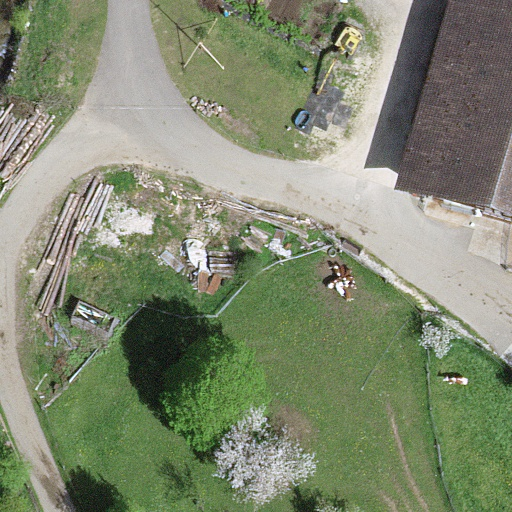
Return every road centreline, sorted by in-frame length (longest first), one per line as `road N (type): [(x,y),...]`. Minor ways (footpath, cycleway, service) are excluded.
road 1 (track): [(0,339),(61,511)]
road 2 (track): [(68,151),(25,198),(0,254)]
